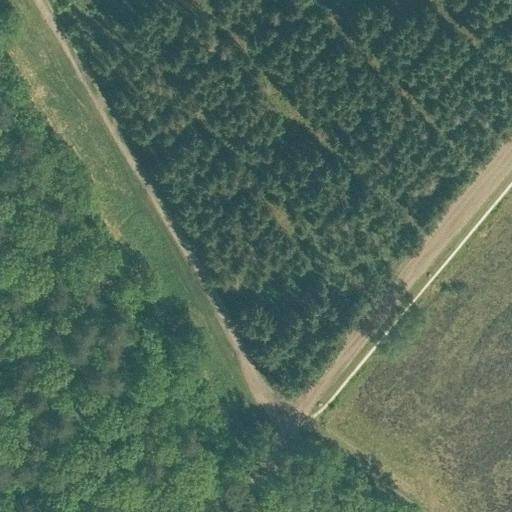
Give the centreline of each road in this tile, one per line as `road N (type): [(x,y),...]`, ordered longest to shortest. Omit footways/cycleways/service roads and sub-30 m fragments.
road 1 (track): [(286,426),(34,0)]
road 2 (track): [(511,151),(286,426)]
road 3 (track): [(286,426),(409,511)]
